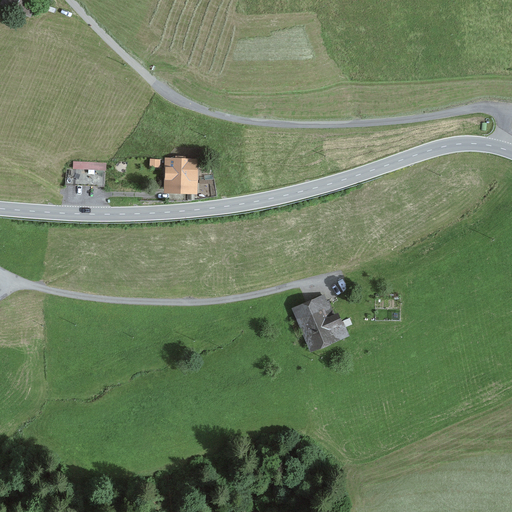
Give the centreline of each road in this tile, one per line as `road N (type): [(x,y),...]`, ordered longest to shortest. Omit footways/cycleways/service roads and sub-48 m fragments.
road 1 (tertiary): [(0,208),(190,210),(302,191),(456,144),(511,152)]
road 2 (track): [(501,148),(504,116),(491,108),(338,123),(205,110),(163,91),(70,0)]
road 3 (track): [(0,271),(60,292),(208,304),(336,279)]
